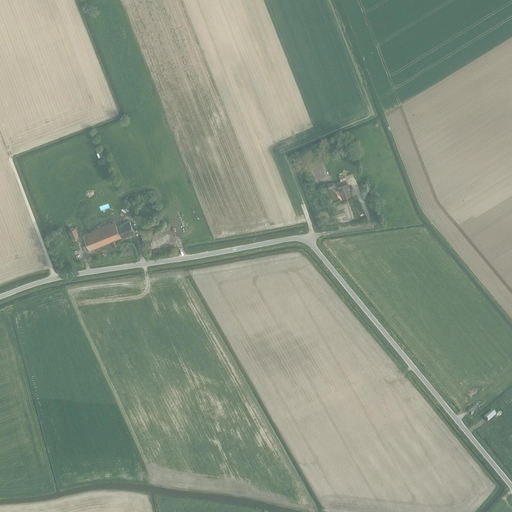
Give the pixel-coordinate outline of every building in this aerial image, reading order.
[(352,194),(347,184),(346,179),(334,184),(334,183),(333,183),(332,182),(327,184),(328,189),(335,186),(336,188),(338,188),(342,198),(352,194)] [(121,236),(134,231),(129,221),(116,226),(115,222),(83,234),(87,244),(82,246),(84,252),(111,241),(114,247),(117,245),(115,240),(121,237),(121,236)] [(72,240),(79,237),(75,227),(68,230),(72,240)] [(477,408),(474,405),(468,410),(471,413),(477,408)] [(484,417),(488,421),(495,415),(492,411),(484,417)]
